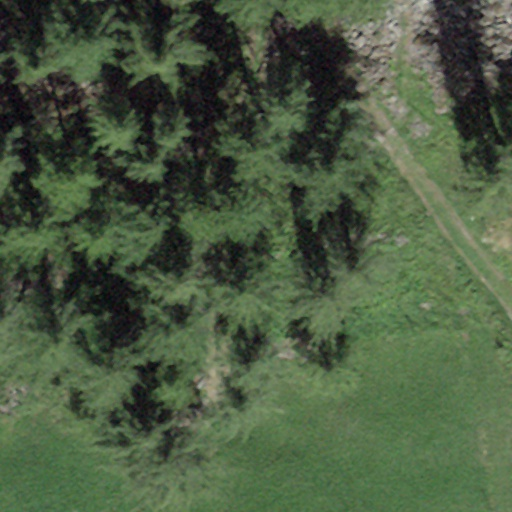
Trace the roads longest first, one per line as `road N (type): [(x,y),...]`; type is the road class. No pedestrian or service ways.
road 1 (track): [(303,29),(248,25),(215,59),(224,179),(206,322),(170,437),(94,511)]
road 2 (track): [(511,299),(453,234),(303,29)]
